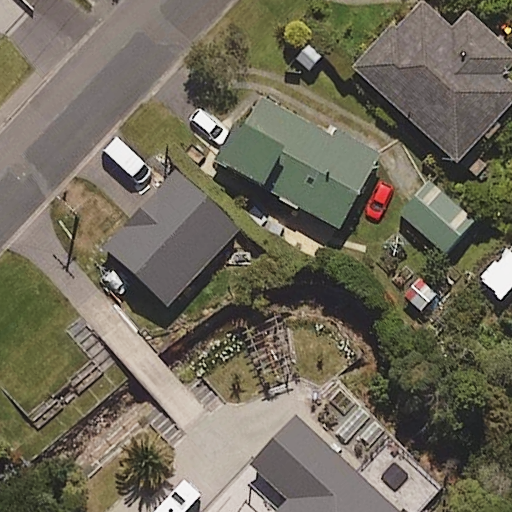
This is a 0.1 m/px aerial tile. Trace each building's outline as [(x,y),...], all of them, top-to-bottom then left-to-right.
[(511,81),(506,75),(511,69),(511,54),(470,14),(453,31),(424,2),(359,69),(458,166),(511,109),(511,81)] [(334,142),(259,96),(220,161),(339,232),(383,159),(339,133),(334,142)] [(241,232),(177,173),(106,249),(170,309),(241,232)] [(475,222),(437,189),(409,220),(448,254),(475,222)] [(511,290),(511,247),(480,283),(503,301),(511,290)] [(400,511),(298,419),(254,468),(292,503),(283,511),(273,511),(245,486),(221,511),(400,511)] [(394,451),(372,476),(395,497),(418,473),(394,451)]
